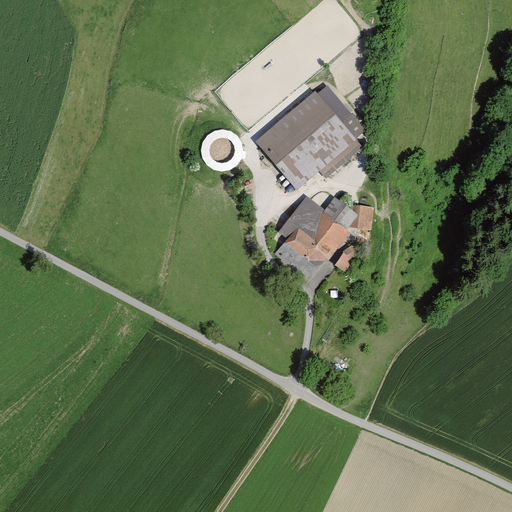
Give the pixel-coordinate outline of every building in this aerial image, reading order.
[(318,169),(353,140),(338,122),(316,95),(259,143),(292,183),(314,164),(318,169)] [(348,114),(338,122),(353,140),(362,132),(348,114)] [(213,173),(221,174),(229,172),(236,168),(240,160),(242,152),(240,144),(235,137),(228,133),(219,132),(211,134),(204,138),(200,146),(199,154),(201,162),(206,169),(213,173)] [(283,231),(291,237),(277,253),(295,269),(292,272),(303,280),(332,247),(331,246),(345,229),(339,224),(350,211),(336,200),(326,213),(308,199),(283,231)] [(361,206),(359,228),(371,229),(373,208),(361,206)] [(352,243),(337,265),(346,271),(361,250),(352,243)] [(308,380),(318,386),(328,372),(317,365),(308,380)]
